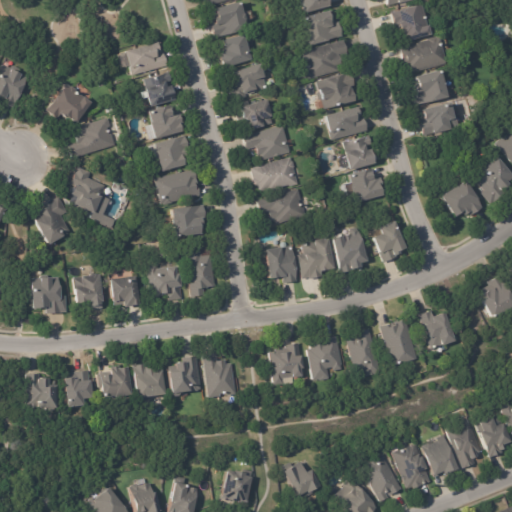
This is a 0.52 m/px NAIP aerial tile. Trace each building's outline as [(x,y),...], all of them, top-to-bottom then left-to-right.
[(326,0),(329,8),(304,15),(299,0),(326,0)] [(244,14),(245,15),(246,16),(248,22),(247,23),(249,32),(221,40),(220,36),(214,38),(211,25),(216,23),(215,19),(218,19),(216,11),(241,4),(244,14)] [(425,9),(430,28),(432,27),(434,37),(408,43),(407,37),(406,37),(405,33),(403,34),(402,26),(395,27),(392,14),(425,6),(425,9)] [(340,24),(343,38),(339,39),(340,41),(312,48),(304,20),(333,13),(336,25),(340,24)] [(246,38),(253,62),(224,70),(220,55),(228,53),(227,52),(226,52),(224,43),(246,37),(246,38)] [(441,39),(447,65),(408,75),(401,49),(415,45),(415,47),(419,46),(419,44),(429,42),(428,40),(438,38),(438,39),(441,39)] [(343,42),(346,55),(339,57),(341,64),(338,65),(340,70),(307,79),(300,52),(342,41),(343,42)] [(163,54),(166,66),(131,76),(128,67),(129,67),(125,52),(159,42),(163,54)] [(263,75),(264,78),(262,79),(265,89),(244,95),(244,97),(233,100),(233,98),(230,98),(227,85),(233,83),(231,73),(260,65),(263,75)] [(3,67),(26,78),(24,87),(18,99),(13,105),(11,109),(2,105),(4,101),(0,99),(0,68),(1,66),(3,67)] [(443,82),(448,99),(413,106),(409,92),(415,90),(414,86),(416,85),(414,77),(441,71),(443,82)] [(172,88),(175,101),(151,108),(143,80),(169,72),(171,80),(169,81),(170,87),(172,87),(172,88)] [(354,85),(355,86),(351,86),(352,92),(354,92),(357,104),(325,112),(322,102),(319,101),(317,95),(320,93),(318,83),(347,76),(347,77),(352,75),(354,85)] [(74,90),(74,92),(90,105),(75,125),(69,121),(69,122),(66,120),(65,121),(59,116),(56,121),(44,112),(65,85),(68,88),(70,88),(74,90)] [(265,106),(269,118),(267,118),(269,124),(261,126),(261,128),(247,132),(244,121),(244,122),(243,120),(235,123),(230,106),(244,102),(246,107),(264,101),(265,106)] [(451,130),(433,134),(433,133),(421,136),(415,112),(422,110),(422,111),(451,104),(455,120),(449,121),(451,130)] [(177,108),(181,123),(180,124),(182,132),(155,140),(150,124),(151,123),(148,112),(170,105),(171,109),(177,108)] [(362,119),(364,131),(330,140),(324,117),(356,108),(355,107),(358,107),(362,119)] [(115,147),(73,159),(69,146),(77,144),(75,137),(80,135),(77,128),(106,119),(108,120),(110,126),(109,128),(115,147)] [(287,141),(290,154),(259,163),(256,149),(247,152),(243,138),(283,127),(287,141)] [(511,163),(496,145),(511,130),(511,163)] [(183,137),(186,148),(183,148),(185,156),(181,157),(184,166),(160,173),(153,145),(183,136),(183,137)] [(372,153),(376,166),(351,173),(346,155),(347,155),(345,144),(369,137),(371,146),(366,147),(368,153),(372,152),(372,153)] [(254,182),(250,170),(290,159),(291,162),(293,163),(294,168),(293,169),(297,186),(260,196),(258,187),(255,188),(254,182)] [(504,193),(504,196),(502,200),(495,203),(491,206),(482,195),(485,192),(474,179),(477,177),(476,176),(476,174),(480,171),(483,171),(484,170),(485,172),(500,160),(511,175),(511,185),(510,187),(510,190),(509,191),(505,193),(504,193)] [(104,193),(98,207),(100,208),(96,217),(74,207),(74,206),(69,204),(76,188),(70,186),(77,168),(90,174),(88,180),(105,187),(103,190),(105,193),(104,193)] [(196,184),(199,196),(169,203),(169,204),(162,206),(161,205),(159,205),(153,179),(193,170),(196,184)] [(372,171),(375,182),(381,180),(382,185),(381,186),(384,198),(355,205),(351,188),(352,188),(349,177),(372,170),(372,171)] [(464,182),(480,208),(470,214),(469,212),(463,216),(460,213),(454,217),(440,197),(463,181),(464,182)] [(299,197),(305,218),(275,226),(274,221),(270,222),(268,214),(260,216),(256,202),(298,190),(299,197)] [(70,236),(49,248),(32,218),(41,212),(39,209),(58,198),(67,214),(61,217),(70,233),(69,234),(70,236)] [(201,207),(203,218),(200,219),(201,226),(198,227),(199,235),(173,239),(172,227),(170,226),(170,221),(170,219),(169,210),(201,204),(201,207)] [(392,258),(385,261),(385,262),(380,264),(376,254),(377,254),(372,239),(380,236),(377,230),(393,224),(403,250),(397,253),(398,256),(392,258)] [(359,264),(358,265),(359,269),(337,274),(331,245),(329,239),(346,235),(345,231),(346,229),(354,227),(356,228),(357,232),(358,232),(365,263),(359,264)] [(318,279),(309,281),(309,280),(302,281),(297,257),(304,256),(301,245),(314,242),(314,244),(328,241),(334,272),(321,275),(322,279),(318,279)] [(210,258),(215,288),(208,289),(208,290),(204,291),(205,298),(191,300),(184,253),(200,250),(199,249),(209,248),(210,258)] [(294,284),(281,286),(280,281),(269,283),(265,254),(280,251),(279,249),(290,248),(292,261),(294,261),(296,274),(294,274),(296,284),(294,284)] [(181,301),(168,303),(167,297),(163,298),(150,300),(145,265),(155,264),(155,266),(156,266),(156,270),(166,269),(166,270),(176,269),(177,277),(180,276),(181,290),(180,290),(181,301)] [(511,285),(511,264),(503,269),(511,285)] [(486,284),(500,276),(511,298),(511,308),(492,320),(477,292),(487,287),(486,284)] [(66,298),(66,315),(60,315),(60,316),(59,316),(55,317),(46,317),(46,313),(33,313),(31,280),(40,280),(41,277),(47,277),(49,279),(58,279),(60,290),(61,289),(61,298),(66,298)] [(100,310),(92,311),(92,308),(78,309),(76,292),(75,292),(73,280),(82,279),(82,280),(100,277),(103,305),(102,305),(103,309),(100,310)] [(136,292),(138,307),(123,309),(123,305),(112,306),(109,281),(134,277),(136,292)] [(436,320),(446,316),(457,345),(444,350),(444,348),(432,352),(426,338),(429,337),(426,330),(424,331),(419,317),(431,313),(434,321),(436,320)] [(380,329),(406,321),(417,361),(392,369),(391,366),(389,366),(387,357),(388,357),(380,329)] [(357,338),(359,338),(358,334),(369,331),(374,350),(375,350),(381,376),(366,380),(365,374),(355,376),(346,341),(357,338)] [(323,341),(335,338),(341,367),(340,367),(341,371),(332,373),(332,369),(326,370),(328,381),(319,383),(319,382),(312,383),(306,351),(310,350),(308,343),(323,341)] [(298,380),(293,381),(293,379),(282,380),(283,386),(273,387),(268,354),(275,353),(274,350),(285,349),(285,346),(298,344),(300,358),(302,358),(304,371),(301,371),(302,379),(298,380)] [(169,365),(184,363),(183,357),(193,355),(198,388),(196,389),(196,390),(189,391),(189,392),(171,395),(168,372),(167,371),(166,366),(169,365)] [(232,365),(236,397),(209,401),(202,357),(216,355),(218,363),(225,362),(226,366),(232,365)] [(163,373),(166,398),(138,402),(135,380),(134,380),(133,368),(145,366),(146,372),(154,371),(154,374),(163,373)] [(128,370),(131,398),(115,401),(115,400),(103,401),(103,395),(100,394),(100,390),(98,390),(96,376),(99,376),(99,374),(111,373),(110,370),(117,369),(118,372),(128,370)] [(67,411),(63,381),(75,379),(74,373),(86,372),(88,382),(89,382),(91,400),(82,401),(83,409),(67,411)] [(48,384),(49,384),(49,389),(57,389),(57,412),(55,412),(55,413),(52,414),(49,414),(45,412),(41,412),(41,410),(27,411),(26,377),(38,377),(38,384),(48,384)] [(511,432),(501,407),(511,403),(511,406),(511,432)] [(502,451),(501,452),(501,454),(489,459),(475,424),(497,415),(501,425),(504,424),(511,443),(504,446),(505,449),(502,451)] [(474,459),(472,460),(474,464),(461,469),(446,433),(458,428),(455,421),(466,417),(480,453),(476,454),(477,457),(474,459)] [(460,469),(451,473),(451,474),(447,476),(445,473),(436,477),(422,448),(423,446),(429,443),(431,444),(438,441),(437,438),(444,436),(460,469)] [(427,483),(413,489),(412,487),(407,489),(392,453),(409,446),(410,447),(415,445),(421,458),(422,457),(427,469),(425,470),(430,482),(427,483)] [(397,481),(401,489),(390,496),(388,493),(386,494),(388,498),(380,502),(360,468),(369,463),(368,462),(381,454),(397,481)] [(313,470),(321,487),(314,490),(316,493),(310,496),(308,492),(299,497),(286,472),(285,473),(282,467),(290,462),(293,467),(301,462),(307,473),(313,470)] [(231,502),(226,500),(226,502),(218,500),(218,497),(220,497),(225,471),(233,473),(233,472),(244,474),(243,476),(250,478),(245,504),(234,501),(234,502),(231,502)] [(374,510),(372,511),(348,511),(333,495),(343,486),(342,486),(351,478),(377,508),(374,510)] [(174,483),(187,485),(187,487),(196,489),(192,511),(166,511),(172,483),(174,483)] [(135,511),(128,488),(130,488),(130,487),(131,486),(135,485),(136,486),(136,487),(148,484),(152,494),(155,493),(158,511),(135,511)] [(95,511),(88,502),(93,498),(95,500),(101,496),(101,495),(110,488),(126,511),(95,511)] [(511,511),(511,503),(492,511),(511,511)]
